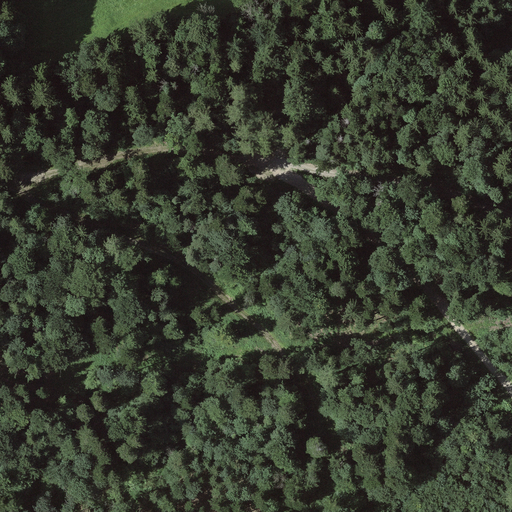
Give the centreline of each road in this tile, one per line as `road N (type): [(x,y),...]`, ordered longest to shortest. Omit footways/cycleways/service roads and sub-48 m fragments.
road 1 (track): [(22,192),(44,210),(167,258),(230,304),(294,371),(332,428)]
road 2 (track): [(511,393),(409,281),(273,166)]
road 3 (track): [(273,166),(208,150),(138,152),(35,178),(22,192)]
road 4 (track): [(273,166),(428,187),(511,216)]
